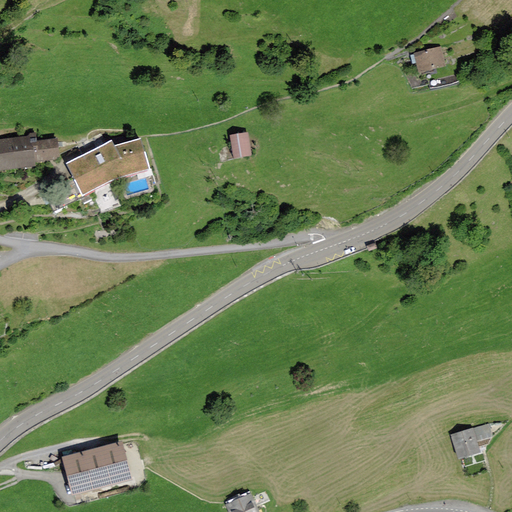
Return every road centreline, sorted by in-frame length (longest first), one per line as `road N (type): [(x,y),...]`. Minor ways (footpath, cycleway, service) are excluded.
road 1 (secondary): [(0,440),(252,278),(399,214),(511,111)]
road 2 (track): [(511,82),(410,116),(272,119)]
